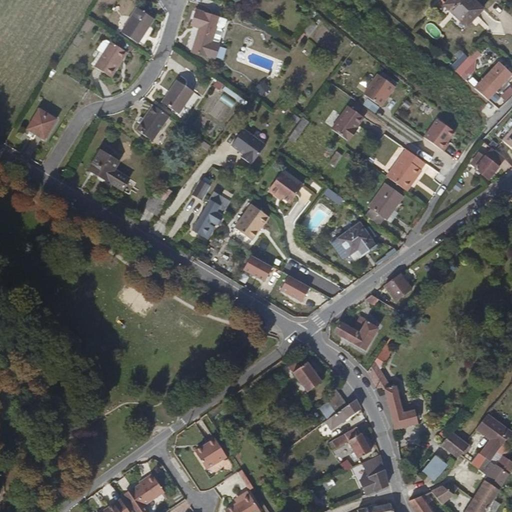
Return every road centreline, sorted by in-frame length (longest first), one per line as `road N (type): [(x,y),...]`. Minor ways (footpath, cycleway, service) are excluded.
road 1 (track): [(0,181),(245,337),(223,367),(184,393),(159,405),(130,401),(19,473),(0,506)]
road 2 (residential): [(44,179),(303,334)]
road 3 (residential): [(303,334),(511,183)]
road 4 (residential): [(44,179),(91,110),(140,94),(171,40),(170,0)]
road 5 (residential): [(303,334),(350,375),(373,410),(405,511)]
road 6 (residential): [(303,334),(155,444)]
